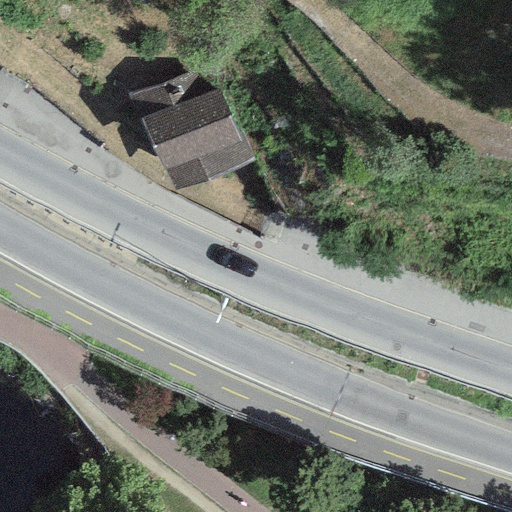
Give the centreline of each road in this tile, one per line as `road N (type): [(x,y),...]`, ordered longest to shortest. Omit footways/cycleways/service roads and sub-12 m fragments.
road 1 (primary): [(511,374),(221,268),(0,148)]
road 2 (primary): [(0,245),(193,346),(511,458)]
